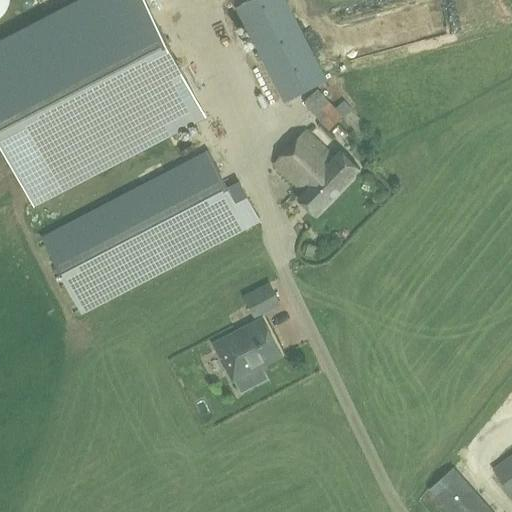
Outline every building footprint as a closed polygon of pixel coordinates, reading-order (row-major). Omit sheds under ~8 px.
[(196,103),(142,0),(117,0),(0,61),(0,144),(25,193),(196,103)] [(248,0),(235,6),(285,104),(328,81),(286,0),(248,0)] [(473,0),(474,26),(483,26),(482,0),(473,0)] [(304,103),(329,130),(352,109),(344,100),(336,107),(318,88),(304,103)] [(305,130),(289,146),(274,163),(303,192),(298,198),(315,215),(360,169),(340,150),(333,157),(305,130)] [(228,186),(209,149),(41,236),(81,314),(260,221),(239,180),(228,186)] [(254,299),(261,315),(287,303),(279,287),(254,299)] [(215,344),(222,356),(224,355),(229,365),(227,366),(233,379),(281,354),(263,319),(215,344)] [(511,498),(511,454),(493,468),(511,498)] [(448,511),(492,511),(454,468),(429,490),(448,511)]
